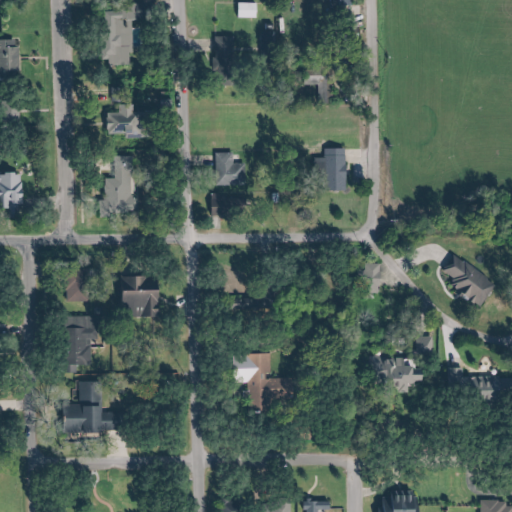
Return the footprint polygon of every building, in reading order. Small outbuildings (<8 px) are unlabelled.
[(349,0),(330,0),(331,8),(349,8),(349,0)] [(258,18),(258,3),(235,3),(235,18),(258,18)] [(276,31),(262,31),(262,57),(276,57),(276,31)] [(0,75),(22,75),(21,39),(0,39),(0,75)] [(215,44),(215,80),(235,80),(235,44),(215,44)] [(333,70),(300,70),(300,88),(314,87),(314,105),(334,105),(333,70)] [(156,133),(155,112),(135,113),(134,107),(109,108),(110,135),(156,133)] [(245,185),(245,164),(234,164),(234,152),(216,152),(216,185),(245,185)] [(0,191),(2,191),(2,211),(28,211),(28,172),(0,172),(0,191)] [(247,196),(208,196),(208,219),(247,219),(247,196)] [(453,279),(449,285),(480,308),(497,285),(455,255),(442,272),(453,279)] [(358,267),(357,288),(381,289),(381,268),(358,267)] [(261,309),(280,309),(280,270),(261,270),(261,309)] [(123,276),(123,318),(159,318),(159,276),(123,276)] [(93,327),(77,328),(79,365),(95,364),(93,327)] [(273,412),(273,400),(295,399),(295,377),(272,378),(271,354),(245,355),(247,413),(273,412)] [(373,361),(372,384),(428,386),(429,363),(373,361)] [(470,389),(470,406),(504,405),(504,393),(511,393),(511,376),(463,378),(463,367),(446,367),(446,389),(470,389)] [(419,511),(419,493),(379,494),(379,511),(419,511)] [(219,511),(242,511),(243,500),(220,500),(219,511)] [(305,500),(305,511),(328,511),(328,500),(305,500)] [(479,511),(511,511),(511,503),(480,503),(479,511)]
